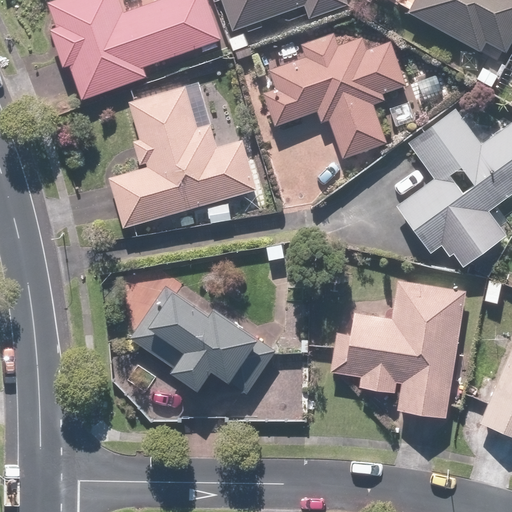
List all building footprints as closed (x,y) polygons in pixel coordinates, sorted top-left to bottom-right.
[(66,67),(80,102),(147,77),(144,69),(220,41),(205,0),(159,0),(122,14),(116,0),(65,0),(48,7),(55,26),(47,29),(62,68),(66,67)] [(223,0),(234,33),(302,9),(306,22),(350,7),(347,0),(223,0)] [(507,56),(511,46),(511,0),(414,0),(407,13),(482,54),(487,45),(507,56)] [(274,80),(258,84),(271,129),(313,118),(315,124),(328,121),(339,162),(387,149),(375,106),(385,103),(383,96),(405,90),(392,44),(364,52),(361,40),(338,46),(335,36),(302,45),(306,57),(270,67),(274,80)] [(194,130),(184,89),(132,102),(141,141),(132,143),(140,175),(109,182),(121,230),(195,213),(199,228),(232,220),(228,203),(257,196),(244,140),(214,147),(209,126),(194,130)] [(511,126),(483,147),(458,112),(407,148),(431,181),(394,208),(429,257),(443,247),(459,268),(506,235),(488,210),(511,192),(511,126)] [(446,423),(464,293),(397,283),(392,319),(353,313),(351,332),(334,329),(328,372),(362,377),(360,392),(392,396),(394,383),(403,385),(399,416),(446,423)] [(259,344),(212,312),(207,319),(163,288),(130,336),(176,368),(172,374),(200,394),(212,377),(228,388),(259,344)] [(511,343),(478,423),(511,437),(511,343)]
